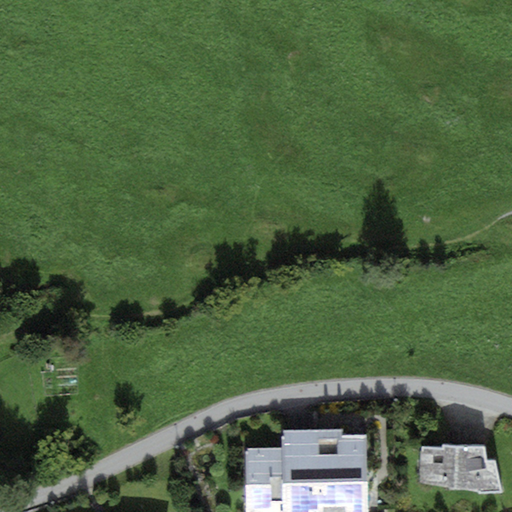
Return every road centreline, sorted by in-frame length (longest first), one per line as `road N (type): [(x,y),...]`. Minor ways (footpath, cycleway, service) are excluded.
road 1 (track): [(511,202),(440,237),(358,230),(245,264),(189,292),(0,346)]
road 2 (residential): [(511,408),(418,389),(261,399),(0,509)]
